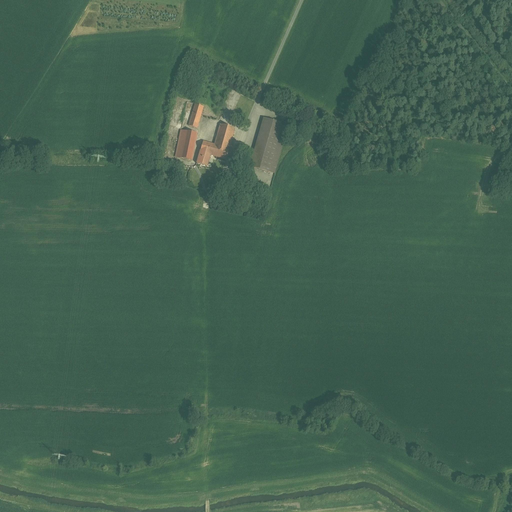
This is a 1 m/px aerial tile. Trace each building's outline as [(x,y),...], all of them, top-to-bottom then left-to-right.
[(196,101),(187,98),(180,118),(189,121),(196,101)] [(276,119),(257,113),(241,161),(260,167),(276,119)] [(229,125),(213,120),(204,148),(219,153),(229,125)] [(189,128),(172,124),(165,150),(182,154),(189,128)] [(199,163),(205,139),(194,136),(187,161),(199,163)] [(230,187),(213,181),(209,191),(226,197),(230,187)]
